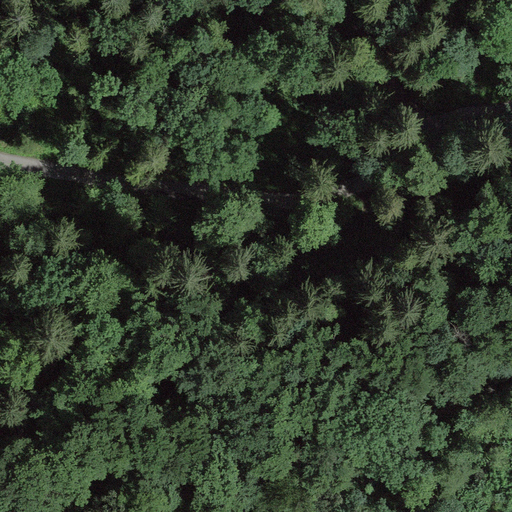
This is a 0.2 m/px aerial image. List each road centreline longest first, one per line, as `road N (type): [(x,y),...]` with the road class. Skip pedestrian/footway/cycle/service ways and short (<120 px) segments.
road 1 (unclassified): [(0,157),(315,198),(421,134),(511,97)]
road 2 (track): [(315,198),(345,212),(511,212)]
road 3 (track): [(421,134),(360,0)]
